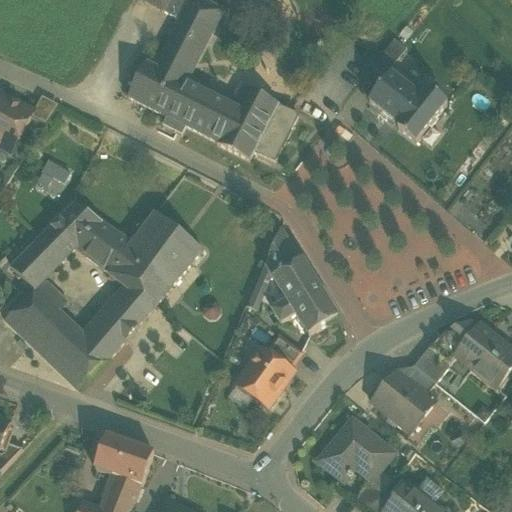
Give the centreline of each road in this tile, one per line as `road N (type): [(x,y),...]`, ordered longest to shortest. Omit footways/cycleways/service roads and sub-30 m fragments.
road 1 (residential): [(369,350),(286,217),(0,72)]
road 2 (residential): [(266,480),(0,385)]
road 3 (residential): [(501,288),(486,260),(307,107)]
road 4 (unclassified): [(369,350),(339,377),(266,480)]
road 5 (unclassified): [(501,288),(369,350)]
